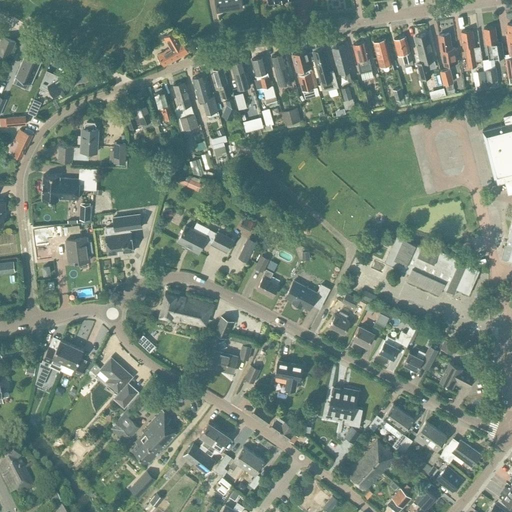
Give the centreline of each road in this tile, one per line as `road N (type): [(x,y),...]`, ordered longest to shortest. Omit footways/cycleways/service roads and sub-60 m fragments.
road 1 (residential): [(33,322),(21,172),(57,115),(256,39),(508,0)]
road 2 (tertiary): [(112,313),(129,291),(156,279),(197,279),(508,435)]
road 3 (residential): [(371,511),(301,456),(138,354),(112,313)]
road 4 (unclassified): [(511,379),(504,351),(508,312),(472,176)]
road 5 (unknown): [(0,17),(132,83)]
